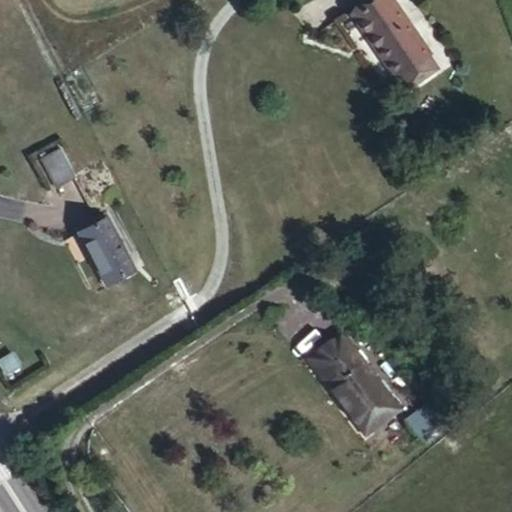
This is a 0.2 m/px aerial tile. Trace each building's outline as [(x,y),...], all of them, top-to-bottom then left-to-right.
[(394,0),(367,0),(355,8),(385,55),(384,56),(395,72),(397,71),(406,85),(436,64),(427,51),(428,50),(394,0)] [(59,145),(38,156),(54,186),(75,175),(59,145)] [(96,198),(46,223),(60,249),(78,242),(94,275),(126,260),(96,198)] [(405,402),(348,327),(313,354),(370,427),(405,402)] [(432,406),(412,412),(420,438),(440,432),(432,406)]
